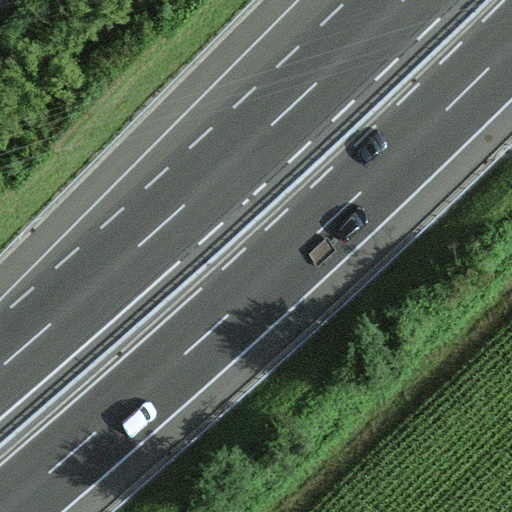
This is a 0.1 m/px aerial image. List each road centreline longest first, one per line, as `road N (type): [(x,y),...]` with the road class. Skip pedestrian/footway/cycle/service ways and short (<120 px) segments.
road 1 (motorway): [(5,511),(224,320),(511,44)]
road 2 (motorway): [(404,0),(146,247),(0,373)]
